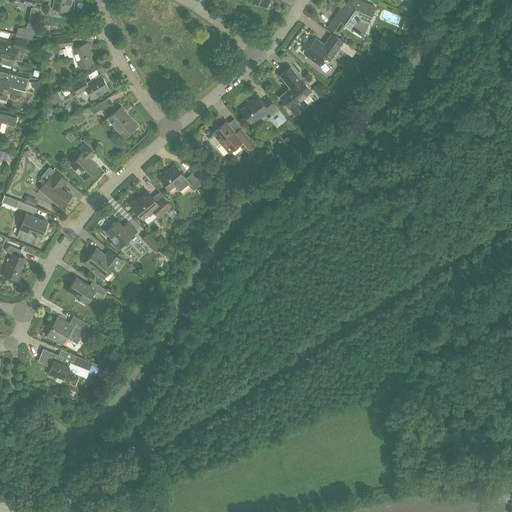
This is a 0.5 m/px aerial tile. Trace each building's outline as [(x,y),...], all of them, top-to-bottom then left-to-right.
[(15,0),(33,4),(32,7),(39,9),(41,0),(15,0)] [(71,11),(73,0),(48,0),(46,14),(53,15),(53,11),(62,12),(62,9),(71,11)] [(250,0),(267,9),(271,1),(270,0),(250,0)] [(360,0),(348,0),(336,17),(329,28),(338,34),(345,23),(350,26),(362,35),(374,6),(360,0)] [(415,13),(418,6),(411,4),(409,11),(415,13)] [(44,36),(45,26),(36,25),(35,35),(44,36)] [(32,40),(34,32),(18,27),(16,35),(32,40)] [(329,59),(342,41),(332,33),(324,44),(315,38),(304,54),(311,59),(314,55),(321,60),(324,56),(329,59)] [(0,39),(0,55),(2,56),(1,63),(12,66),(17,50),(24,52),(27,40),(15,36),(13,43),(0,39)] [(56,46),(64,45),(68,57),(75,55),(79,66),(92,62),(90,55),(91,54),(87,42),(73,47),(72,44),(71,36),(55,38),(56,46)] [(49,45),(47,44),(42,44),(41,46),(41,51),(43,52),(48,52),(50,50),(49,45)] [(347,44),(343,50),(350,55),(354,49),(347,44)] [(28,78),(0,70),(0,101),(6,103),(8,94),(6,93),(9,82),(14,83),(13,88),(25,91),(28,78)] [(279,96),(289,108),(295,115),(303,108),(298,101),(311,91),(301,79),(300,79),(295,72),(290,76),(285,71),(279,75),(289,88),(279,96)] [(91,98),(108,88),(101,74),(86,83),(83,77),(71,84),(77,94),(86,89),(91,98)] [(266,116),(270,113),(271,115),(268,117),(277,127),(286,119),(276,108),(269,99),(263,103),(257,96),(250,102),(250,103),(240,111),(251,123),(263,112),(266,116)] [(109,104),(105,98),(90,108),(93,113),(109,104)] [(53,108),(44,106),(42,115),(50,117),(53,108)] [(123,136),(136,126),(120,107),(107,117),(123,136)] [(297,116),(301,122),(310,118),(307,111),(297,116)] [(289,118),(284,123),(290,131),(296,127),(289,118)] [(212,133),(213,134),(208,138),(216,148),(221,143),(228,152),(242,141),(249,149),(255,145),(241,128),(235,132),(226,121),(212,133)] [(84,179),(97,166),(89,158),(94,154),(84,143),(79,148),(82,151),(69,163),(84,179)] [(169,189),(175,184),(180,190),(189,183),(194,189),(204,181),(194,170),(185,178),(174,164),(164,172),(165,174),(160,178),(169,189)] [(40,176),(46,180),(39,188),(61,207),(72,194),(63,186),(68,181),(53,168),(53,169),(49,166),(40,176)] [(157,216),(170,205),(163,196),(156,202),(148,191),(139,198),(138,197),(130,204),(142,218),(148,213),(149,214),(153,211),(157,216)] [(33,213),(35,207),(19,200),(16,206),(33,213)] [(25,213),(19,228),(16,236),(34,243),(37,235),(41,236),(47,221),(25,213)] [(122,226),(117,221),(105,232),(113,239),(110,242),(117,249),(136,230),(128,221),(122,226)] [(159,245),(147,232),(142,238),(154,250),(159,245)] [(16,244),(15,248),(9,245),(7,251),(12,253),(3,274),(17,279),(25,258),(18,255),(20,250),(22,246),(16,244)] [(119,267),(123,261),(110,251),(106,256),(96,247),(84,262),(102,278),(114,263),(119,267)] [(103,295),(106,290),(92,280),(89,286),(76,277),(67,291),(86,303),(95,290),(103,295)] [(86,331),(90,325),(73,315),(68,323),(57,317),(46,335),(61,344),(65,336),(77,343),(84,330),(86,331)] [(73,361),(75,355),(64,350),(62,356),(43,348),(37,361),(50,366),(48,373),(63,379),(71,360),(73,361)]
